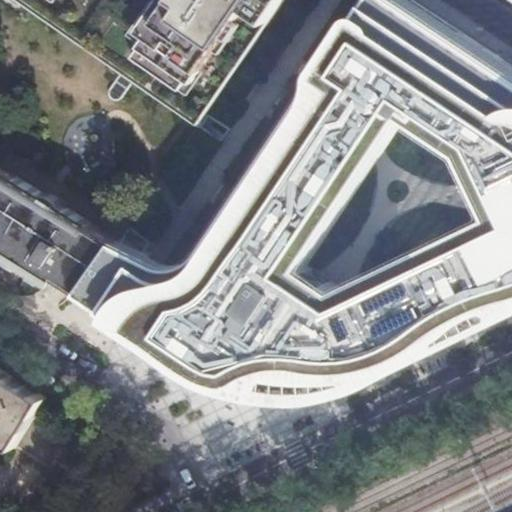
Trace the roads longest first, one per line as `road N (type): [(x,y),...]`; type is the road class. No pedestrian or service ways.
road 1 (residential): [(213,496),(511,352)]
road 2 (residential): [(0,322),(162,433),(213,496)]
